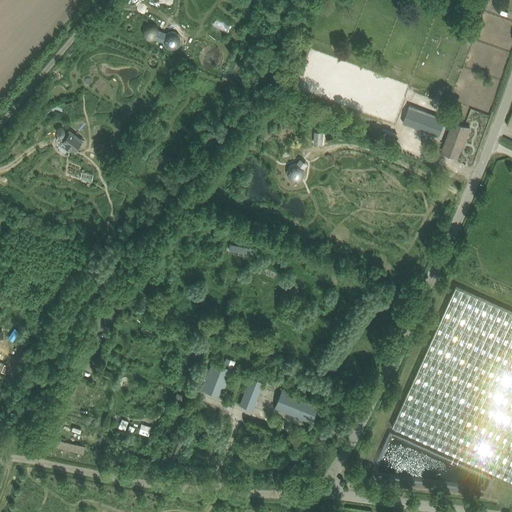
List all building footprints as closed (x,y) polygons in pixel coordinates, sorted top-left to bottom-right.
[(172,33),(171,37),(168,37),(166,39),(164,41),(163,45),(164,48),(165,51),(168,53),(171,53),(174,53),(177,51),(179,48),(180,45),(179,42),(178,39),(180,37),(176,34),(172,33)] [(417,104),(409,126),(437,136),(444,120),(425,113),(427,108),(417,104)] [(470,127),(453,121),(442,151),(457,156),(465,140),(464,139),(470,127)] [(63,140),(76,151),(85,140),(72,129),(63,140)] [(324,132),(315,131),(314,143),(323,144),(324,132)] [(113,151),(105,144),(98,152),(106,159),(113,151)] [(61,157),(58,155),(58,154),(58,153),(58,152),(57,151),(57,150),(56,150),(55,150),(54,150),(53,150),(52,150),(51,151),(51,152),(51,153),(51,154),(51,155),(52,156),(53,157),(54,157),(54,164),(64,170),(67,166),(71,169),(76,160),(64,153),(61,157)] [(290,180),(292,177),(295,179),(298,179),(301,178),(304,176),(306,174),(306,170),(305,167),(303,165),(300,163),(297,163),(294,164),(291,166),(290,168),(289,171),(286,172),(287,176),(290,180)] [(231,242),(229,251),(254,256),(256,246),(231,242)] [(392,426),(465,459),(511,479),(511,311),(455,285),(392,426)] [(207,337),(194,333),(191,341),(204,346),(207,337)] [(224,365),(232,368),(235,361),(227,358),(224,365)] [(224,365),(212,360),(201,388),(222,397),(233,369),(232,368),(224,365)] [(265,381),(251,375),(240,403),(253,409),(265,381)] [(275,407),(312,421),(320,403),(283,388),(275,407)]
